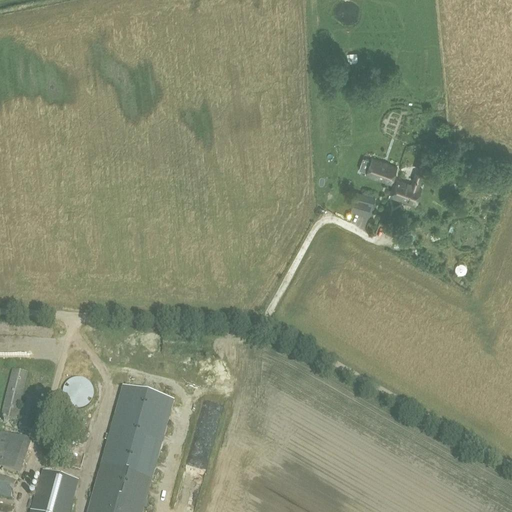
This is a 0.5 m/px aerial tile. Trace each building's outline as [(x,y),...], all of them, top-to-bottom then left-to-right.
[(414,169),(427,174),(433,156),(421,152),(414,169)] [(391,183),(394,184),(395,180),(393,180),(397,167),(372,159),(366,176),(391,185),(391,183)] [(391,197),(415,206),(422,188),(419,187),(423,175),(415,173),(411,184),(397,179),(397,181),(395,180),(394,184),(395,185),(391,197)] [(480,188),(496,194),(499,185),(493,183),(484,179),(480,188)] [(357,212),(370,216),(373,205),(375,197),(362,193),(359,201),(353,200),(352,205),(358,207),(357,212)] [(1,417),(18,422),(21,411),(19,411),(28,373),(12,369),(1,417)] [(63,392),(63,394),(63,395),(63,396),(63,398),(64,399),(64,400),(65,401),(66,402),(66,404),(67,405),(68,405),(69,406),(70,407),(72,408),(73,408),(74,409),(76,409),(77,409),(78,409),(80,409),(81,409),(82,409),(84,408),(85,408),(86,407),(87,406),(88,405),(89,405),(90,404),(91,402),(92,401),(92,400),(93,399),(93,398),(93,396),(94,395),(94,394),(94,392),(93,391),(93,390),(93,388),(92,387),(92,386),(91,385),(90,384),(89,383),(88,382),(87,381),(86,380),(85,380),(84,379),(82,379),(81,378),(80,378),(78,378),(77,378),(76,378),(74,379),(73,379),(72,380),(70,380),(69,381),(68,382),(67,383),(66,384),(66,385),(65,386),(64,387),(64,388),(63,390),(63,391),(63,392)] [(124,386),(88,511),(143,511),(175,401),(124,386)] [(18,428),(34,432),(40,408),(37,407),(39,400),(28,397),(26,404),(24,404),(18,428)] [(0,431),(0,467),(21,475),(32,442),(0,432),(0,431)] [(30,511),(70,511),(79,480),(42,470),(30,510),(30,511)] [(0,495),(10,499),(16,481),(0,475),(0,495)]
